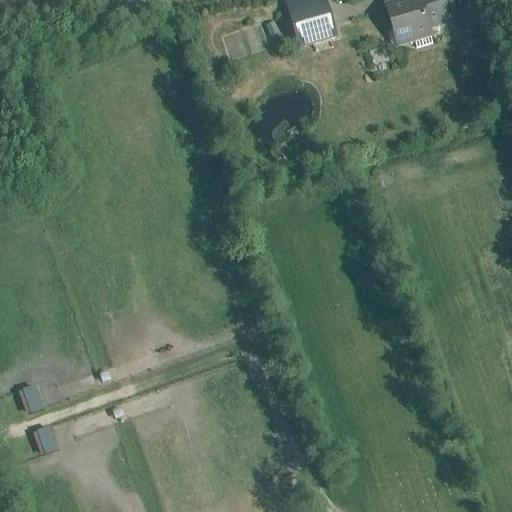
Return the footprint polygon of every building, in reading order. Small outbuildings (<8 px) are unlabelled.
[(413,0),(386,8),(386,9),(397,48),(398,47),(398,48),(413,44),(415,50),(416,50),(416,51),(432,46),(432,45),(428,31),(456,22),(457,21),(450,0),(413,0)] [(325,6),(290,16),(299,47),(334,36),(325,6)] [(271,40),(280,36),(274,24),(266,28),(271,40)] [(216,78),(221,91),(229,88),(225,76),(216,78)] [(30,387),(17,392),(26,415),(39,411),(30,387)] [(36,457),(51,455),(48,430),(32,432),(36,457)]
